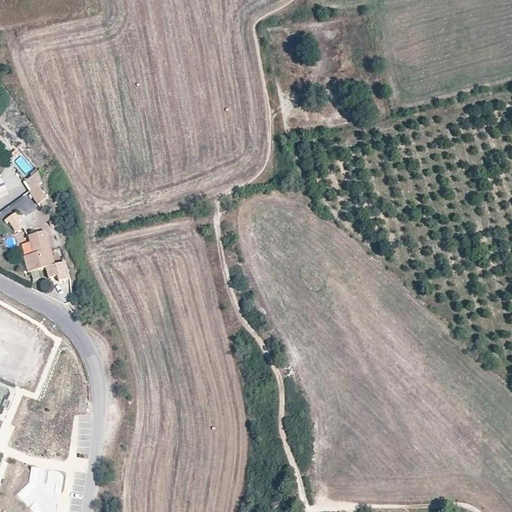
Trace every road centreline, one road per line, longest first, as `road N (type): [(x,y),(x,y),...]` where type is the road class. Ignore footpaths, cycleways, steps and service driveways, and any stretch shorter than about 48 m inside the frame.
road 1 (track): [(277,0),(250,20),(265,114),(261,157),(216,211),(234,298),(279,380),(284,438),(305,511)]
road 2 (residential): [(87,511),(100,416),(89,354),(64,321),(0,283)]
road 3 (track): [(317,511),(466,505),(474,511)]
